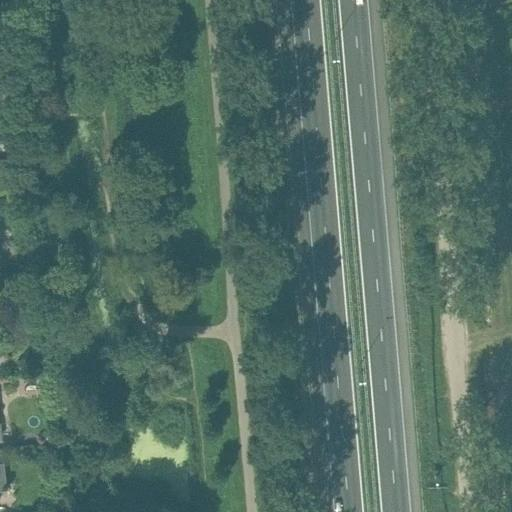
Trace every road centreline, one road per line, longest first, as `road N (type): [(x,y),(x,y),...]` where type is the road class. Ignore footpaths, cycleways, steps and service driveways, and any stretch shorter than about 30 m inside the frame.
road 1 (unclassified): [(478,511),(432,0)]
road 2 (motorway): [(305,0),(348,511)]
road 3 (motorway): [(395,511),(355,0)]
